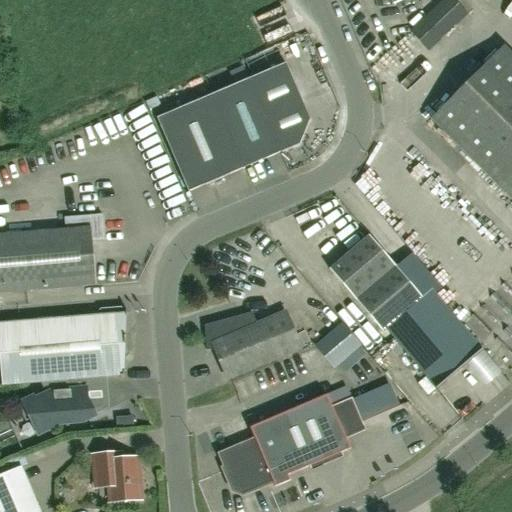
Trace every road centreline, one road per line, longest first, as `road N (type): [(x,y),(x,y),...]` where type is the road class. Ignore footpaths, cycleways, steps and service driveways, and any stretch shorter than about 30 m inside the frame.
road 1 (unclassified): [(182,511),(163,289),(184,246),(204,228),(344,161),(356,117),(351,79),(314,0)]
road 2 (primary): [(511,419),(413,497),(381,511)]
